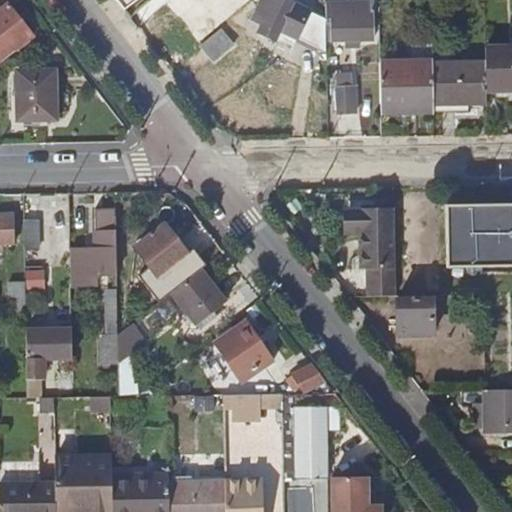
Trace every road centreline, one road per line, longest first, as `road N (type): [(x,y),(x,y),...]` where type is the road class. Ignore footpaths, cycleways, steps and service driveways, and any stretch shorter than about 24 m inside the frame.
road 1 (tertiary): [(201,166),(469,511)]
road 2 (residential): [(511,160),(201,166)]
road 3 (tertiary): [(70,0),(201,166)]
road 4 (residential): [(0,169),(201,166)]
